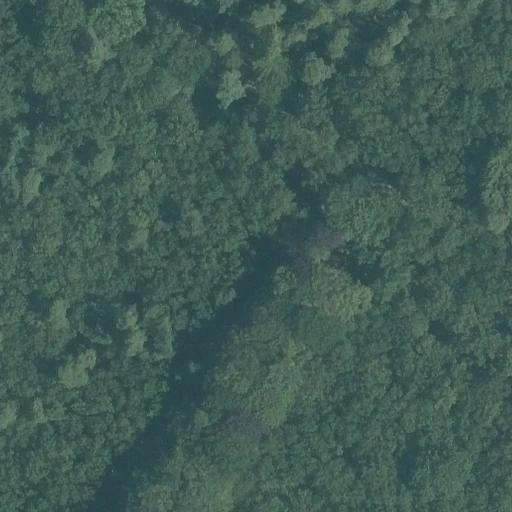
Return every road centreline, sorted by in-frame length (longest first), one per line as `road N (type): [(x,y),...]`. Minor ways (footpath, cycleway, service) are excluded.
road 1 (tertiary): [(511,336),(325,134),(136,0)]
road 2 (track): [(170,511),(386,196)]
